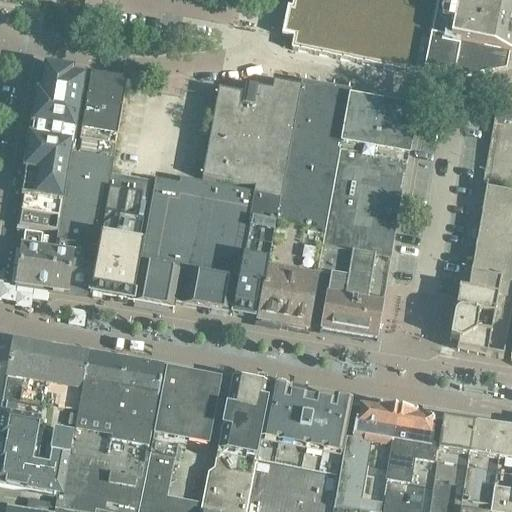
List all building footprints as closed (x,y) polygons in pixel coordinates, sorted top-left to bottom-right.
[(290,52),(364,67),(421,78),(422,74),(429,39),(436,0),(292,0),(291,12),(286,11),(281,36),(281,38),(293,40),(290,52)] [(511,0),(436,0),(429,39),(509,55),(511,41),(511,0)] [(461,78),(505,71),(508,55),(509,56),(509,55),(429,39),(422,74),(452,80),(461,78)] [(72,152),(84,77),(72,75),(72,74),(59,72),(57,71),(43,79),(40,96),(37,95),(31,129),(33,129),(31,140),(29,139),(24,173),(25,173),(21,198),(23,199),(63,206),(71,154),(70,154),(70,152),(72,152)] [(93,158),(111,161),(123,103),(126,84),(91,77),(80,143),(96,145),(93,158)] [(252,205),(232,314),(231,316),(257,321),(275,227),(300,90),(274,85),(272,93),(259,93),(259,90),(245,88),(244,97),(224,94),(224,93),(218,92),(202,179),(254,189),(253,195),(252,205)] [(324,236),(349,100),(350,94),(301,85),(300,90),(275,227),(324,236)] [(416,113),(349,100),(324,236),(318,274),(319,274),(319,276),(331,278),(327,298),(320,333),(321,333),(322,333),(375,342),(381,308),(405,158),(408,158),(416,113)] [(113,162),(111,161),(93,158),(71,154),(63,206),(58,235),(55,253),(72,255),(66,295),(88,298),(91,296),(105,212),(104,212),(106,204),(111,177),(113,162)] [(105,212),(91,296),(130,302),(139,245),(149,184),(111,177),(106,204),(104,212),(105,212)] [(155,182),(149,212),(146,228),(133,302),(174,310),(175,304),(232,314),(252,205),(253,195),(181,181),(180,187),(155,182)] [(18,229),(25,230),(58,235),(63,206),(23,199),(18,229)] [(479,201),(477,212),(478,212),(481,213),(483,213),(481,224),(481,225),(511,230),(511,207),(483,202),(479,201)] [(475,223),(473,233),(474,233),(478,234),(479,234),(477,245),(477,246),(511,252),(511,230),(481,225),(481,224),(479,223),(476,223),(475,223)] [(318,274),(324,236),(275,227),(257,321),(257,323),(308,332),(309,322),(316,283),(317,276),(319,276),(319,274),(318,274)] [(21,253),(15,288),(49,292),(66,295),(72,255),(55,253),(40,251),(42,238),(24,235),(22,248),(21,252),(21,253)] [(472,244),(470,254),(471,255),(474,255),(475,256),(473,266),(473,267),(511,274),(511,252),(477,246),(477,245),(476,245),(472,244)] [(468,265),(466,276),(469,276),(471,277),(469,287),(469,288),(511,296),(511,274),(473,267),(473,266),(472,266),(469,265),(468,265)] [(463,291),(462,297),(466,298),(468,298),(466,309),(465,310),(510,318),(511,318),(511,312),(511,296),(469,288),(469,287),(468,287),(464,286),(463,290),(463,291)] [(460,308),(458,318),(464,319),(462,330),(462,331),(506,339),(507,339),(511,318),(510,318),(465,310),(466,309),(460,308)] [(452,329),(448,351),(457,353),(485,358),(488,358),(489,358),(503,360),(505,353),(507,339),(506,339),(462,331),(462,330),(453,328),(452,328),(452,329)] [(5,389),(2,403),(8,404),(41,410),(51,350),(49,348),(38,346),(36,347),(23,345),(21,343),(13,342),(11,343),(10,352),(11,354),(9,355),(7,363),(9,365),(5,389)] [(0,488),(57,499),(58,494),(63,495),(74,434),(88,357),(53,350),(53,349),(51,349),(51,350),(41,410),(8,404),(6,417),(1,417),(0,422),(0,488)] [(57,499),(55,511),(61,511),(94,511),(95,511),(97,511),(104,476),(125,363),(88,356),(88,357),(74,434),(63,495),(58,494),(57,499)] [(125,363),(104,476),(140,483),(147,451),(163,370),(125,363)] [(151,452),(138,511),(201,511),(203,507),(166,500),(177,443),(208,449),(221,381),(166,371),(153,438),(151,452)] [(203,507),(201,511),(246,511),(271,389),(231,381),(231,383),(217,454),(218,454),(214,472),(208,476),(203,507)] [(271,389),(246,511),(329,511),(344,441),(351,404),(271,389)] [(346,441),(332,511),(379,511),(385,487),(384,487),(397,413),(361,406),(351,404),(344,441),(346,441)] [(386,487),(382,511),(428,511),(441,426),(441,425),(442,421),(397,413),(384,487),(385,487),(386,487)] [(441,426),(428,511),(460,511),(473,426),(442,421),(441,425),(441,426)] [(473,426),(460,511),(490,511),(502,431),(473,426)] [(511,511),(511,432),(502,431),(490,511),(511,511)] [(104,476),(97,511),(138,511),(151,452),(147,451),(140,483),(104,476)]
